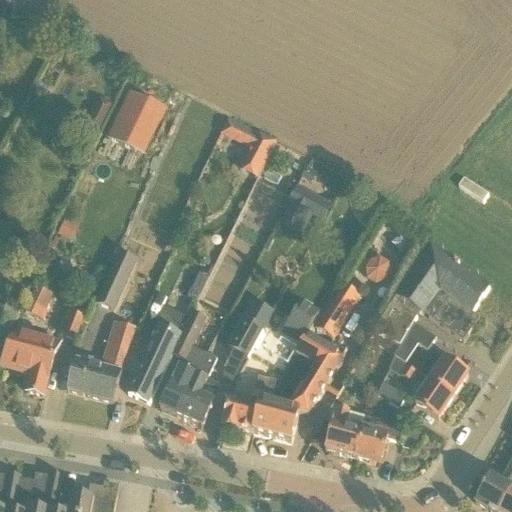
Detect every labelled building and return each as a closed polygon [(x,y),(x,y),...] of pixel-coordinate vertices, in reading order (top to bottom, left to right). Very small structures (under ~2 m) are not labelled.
[(130,92),(108,140),(146,158),(168,110),(130,92)] [(263,167),(275,141),(230,119),(226,128),(261,146),(253,162),(263,167)] [(263,255),(273,230),(262,226),(270,206),(254,199),(236,244),(263,255)] [(282,226),(298,235),(308,217),(291,208),(282,226)] [(473,316),(491,291),(432,250),(397,299),(396,298),(375,335),(400,349),(418,320),(404,312),(408,306),(464,345),(480,321),(473,316)] [(114,316),(138,264),(119,256),(96,308),(114,316)] [(376,287),(386,285),(391,276),(388,266),(379,260),(369,263),(364,272),(367,282),(376,287)] [(201,296),(208,281),(198,276),(191,291),(201,296)] [(341,287),(315,331),(334,342),(360,298),(341,287)] [(46,314),(53,298),(36,290),(29,307),(46,314)] [(301,350),(306,341),(322,315),(301,304),(281,338),(300,349),(301,350)] [(5,344),(20,313),(6,307),(0,320),(0,321),(4,323),(0,330),(0,350),(2,351),(5,344)] [(75,343),(84,319),(71,315),(62,339),(75,343)] [(182,341),(173,359),(183,364),(161,413),(162,414),(163,414),(177,420),(196,378),(200,372),(207,358),(193,351),(207,322),(193,315),(181,341),(182,341)] [(248,361),(264,332),(247,323),(231,352),(248,361)] [(114,324),(101,371),(76,364),(67,395),(114,407),(135,330),(114,324)] [(437,342),(415,327),(406,341),(407,341),(419,349),(428,355),(437,342)] [(182,341),(181,341),(161,331),(129,398),(150,408),(173,359),(182,341)] [(44,400),(49,383),(48,383),(60,348),(16,336),(1,369),(32,378),(27,396),(44,400)] [(342,362),(323,351),(306,341),(301,350),(300,349),(295,357),(296,358),(303,363),(283,398),(276,410),(265,407),(263,406),(254,437),(291,447),(299,418),(308,420),(342,362)] [(430,385),(454,401),(469,378),(433,355),(419,378),(430,385)] [(219,391),(207,386),(218,362),(207,357),(207,358),(200,372),(196,378),(177,420),(201,432),(202,433),(215,405),(214,405),(219,391)] [(411,385),(417,376),(406,369),(400,378),(411,385)] [(265,407),(273,397),(276,384),(259,379),(256,393),(252,406),(231,401),(223,432),(238,436),(239,433),(254,437),(263,406),(265,407)] [(439,423),(454,401),(430,385),(415,407),(439,423)] [(399,413),(407,400),(384,387),(377,401),(399,413)] [(367,420),(349,416),(349,413),(338,410),(334,425),(333,425),(325,454),(356,462),(364,433),(367,420)] [(400,446),(405,427),(406,423),(383,417),(381,424),(367,420),(364,433),(356,462),(380,469),(387,443),(400,446)] [(511,465),(502,483),(492,478),(476,506),(485,511),(502,511),(511,495),(511,465)] [(7,489),(19,491),(21,479),(9,477),(7,489)] [(49,489),(61,491),(63,479),(51,477),(49,489)] [(104,491),(103,491),(90,488),(88,501),(73,499),(70,511),(115,511),(118,498),(103,495),(104,491)] [(15,511),(19,491),(7,489),(5,501),(10,502),(8,511),(15,511)] [(56,511),(61,491),(49,489),(46,502),(53,502),(50,511),(56,511)] [(511,511),(511,495),(502,511),(511,511)] [(8,511),(10,502),(5,501),(2,511),(8,511)] [(37,511),(29,511),(50,511),(53,502),(46,502),(44,511),(37,511)]
